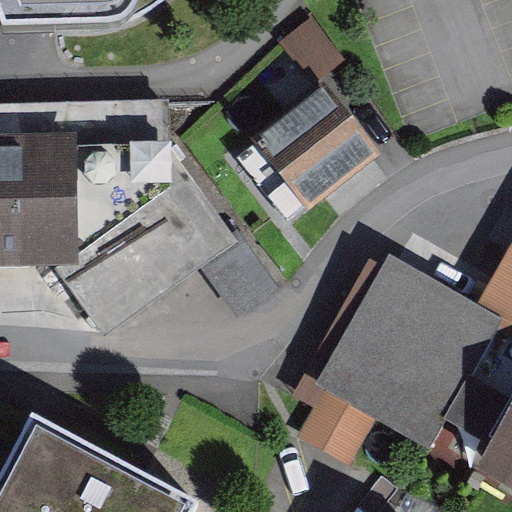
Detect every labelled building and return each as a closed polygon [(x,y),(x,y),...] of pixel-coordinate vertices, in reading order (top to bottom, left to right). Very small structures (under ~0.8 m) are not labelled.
[(0,0),(0,6),(4,19),(37,19),(110,19),(120,16),(128,11),(135,0),(0,0)] [(387,111),(344,46),(255,117),(294,173),(387,111)] [(0,116),(0,258),(75,258),(73,116),(0,116)] [(477,455),(511,390),(511,259),(479,308),(391,255),(331,368),(477,455)] [(511,390),(477,455),(511,473),(511,390)] [(0,465),(0,511),(182,511),(192,493),(28,410),(0,465)]
